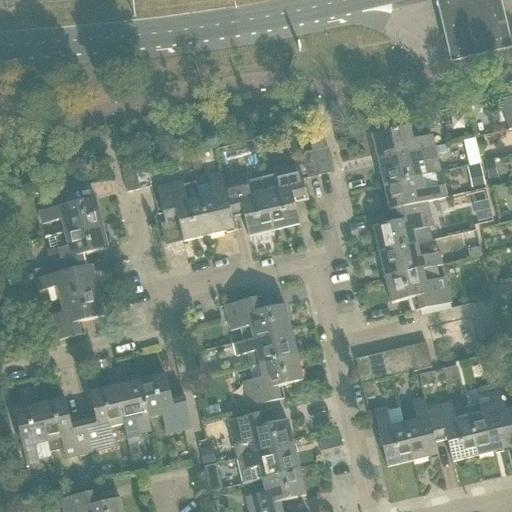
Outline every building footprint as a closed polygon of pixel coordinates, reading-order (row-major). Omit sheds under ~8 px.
[(511,40),(502,0),(453,0),(438,4),(454,69),(511,54),(511,40)] [(371,136),(377,162),(434,148),(431,136),(411,140),(408,127),(371,136)] [(263,140),(253,142),(256,154),(263,152),(265,147),(263,140)] [(478,140),(476,144),(477,148),(480,150),(485,150),(487,146),(486,142),(483,140),(478,140)] [(447,144),(434,147),(434,148),(435,155),(449,152),(447,144)] [(377,162),(383,187),(420,178),(417,165),(437,160),(434,148),(377,162)] [(319,176),(331,173),(325,149),(313,152),(319,176)] [(307,179),(308,179),(319,176),(313,152),(301,154),(307,179)] [(493,160),(483,162),(488,180),(497,178),(493,160)] [(145,163),(133,165),(139,190),(151,187),(145,163)] [(479,164),(467,167),(472,189),(484,186),(479,164)] [(139,190),(133,165),(121,168),(127,193),(139,190)] [(274,176),(261,179),(273,231),(299,225),(292,199),(292,196),(304,194),(304,196),(305,200),(306,200),(298,165),(273,171),(274,176)] [(212,196),(199,199),(208,236),(233,230),(229,212),(222,183),(220,174),(208,177),(212,196)] [(247,177),(222,183),(229,212),(240,209),(241,211),(247,237),(273,231),(261,179),(248,182),(247,177)] [(397,210),(426,203),(446,199),(443,186),(423,190),(420,178),(383,187),(389,212),(397,210)] [(208,236),(199,199),(187,202),(182,183),(156,189),(164,225),(166,224),(164,217),(176,214),(183,243),(208,236)] [(484,189),(474,192),(477,204),(487,201),(484,189)] [(61,221),(64,234),(102,225),(96,199),(39,212),(42,225),(61,221)] [(372,229),(378,254),(415,245),(431,241),(428,229),(432,228),(426,203),(397,210),(400,222),(372,229)] [(52,267),(33,271),(35,280),(54,275),(82,268),(79,256),(81,256),(108,250),(102,225),(64,234),(47,237),(50,251),(48,251),(52,267)] [(415,245),(378,254),(384,279),(441,265),(438,254),(436,254),(438,251),(436,243),(433,241),(431,241),(415,245)] [(479,247),(467,250),(469,259),(481,256),(479,247)] [(441,265),(384,279),(390,304),(416,298),(418,297),(421,309),(419,310),(414,311),(414,313),(415,313),(450,304),(446,285),(444,279),(439,280),(436,267),(441,266),(441,265)] [(57,288),(60,301),(97,292),(91,266),(82,268),(54,275),(35,280),(38,292),(57,288)] [(4,274),(3,286),(22,283),(20,274),(4,274)] [(97,292),(60,301),(63,314),(43,318),(49,344),(85,335),(85,334),(77,336),(75,324),(103,317),(97,292)] [(14,295),(4,298),(7,309),(17,307),(14,295)] [(250,327),(253,340),(290,331),(284,306),(256,313),(253,301),(260,299),(260,298),(224,306),(230,332),(250,327)] [(249,368),(259,365),(296,357),(290,331),(253,340),(234,345),(237,357),(246,355),(249,368)] [(14,343),(1,345),(3,361),(15,357),(14,343)] [(431,368),(425,343),(414,346),(419,371),(431,368)] [(408,374),(419,371),(414,346),(402,349),(408,374)] [(396,377),(408,374),(402,349),(390,352),(396,377)] [(396,377),(390,352),(378,355),(384,379),(396,377)] [(372,382),(384,379),(378,355),(367,357),(372,382)] [(252,381),(243,383),(249,408),(284,400),(284,399),(279,401),(277,401),(274,389),(276,389),(302,382),(296,357),(259,365),(249,368),(252,381)] [(355,360),(360,385),(372,382),(367,357),(355,360)] [(430,373),(418,376),(421,387),(433,385),(430,373)] [(148,419),(161,416),(166,435),(191,429),(183,394),(182,394),(184,402),(172,404),(165,376),(139,382),(148,419)] [(139,382),(114,388),(123,426),(127,445),(128,445),(136,443),(140,442),(135,422),(148,419),(139,382)] [(81,418),(83,425),(90,454),(115,448),(110,429),(123,426),(114,388),(89,394),(96,422),(84,425),(82,418),(81,418)] [(500,392),(488,395),(501,452),(511,449),(511,409),(505,411),(500,392)] [(478,406),(465,409),(466,415),(467,420),(476,458),(501,452),(488,395),(476,398),(478,406)] [(64,400),(38,406),(47,444),(49,453),(62,450),(64,460),(90,454),(83,425),(71,428),(70,426),(64,400)] [(416,422),(403,425),(412,462),(437,456),(433,438),(426,409),(424,400),(411,403),(416,422)] [(450,403),(426,409),(433,438),(445,435),(445,437),(451,464),(476,458),(467,420),(466,415),(453,418),(450,403)] [(218,405),(201,409),(204,420),(221,416),(218,405)] [(47,444),(38,406),(13,412),(26,469),(39,466),(34,447),(47,444)] [(412,462),(403,425),(390,428),(385,409),(373,412),(386,469),(412,462)] [(262,413),(227,422),(233,447),(239,445),(242,458),(255,455),(292,446),(287,421),(260,427),(258,428),(255,416),(258,415),(263,414),(262,413)] [(337,437),(317,441),(320,451),(339,446),(337,437)] [(136,443),(128,445),(132,460),(140,458),(136,443)] [(242,485),(261,480),(298,471),(292,446),(255,455),(242,458),(236,459),(242,485)] [(211,447),(199,450),(203,466),(215,464),(211,447)] [(321,462),(342,460),(342,450),(320,452),(321,462)] [(245,498),(248,511),(278,511),(276,504),(305,497),(298,471),(261,480),(264,493),(245,498)] [(32,486),(20,489),(22,500),(35,497),(32,486)] [(122,511),(119,499),(91,506),(88,494),(95,493),(95,492),(59,500),(62,511),(122,511)]
